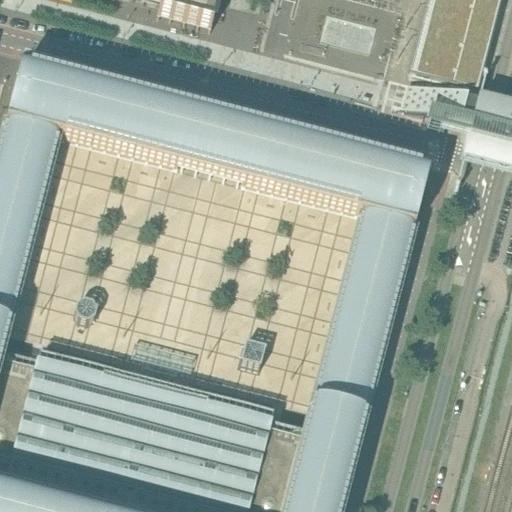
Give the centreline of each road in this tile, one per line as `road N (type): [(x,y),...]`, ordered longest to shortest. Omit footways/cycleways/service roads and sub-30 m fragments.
road 1 (residential): [(476,162),(0,39)]
road 2 (secondary): [(476,162),(386,511)]
road 3 (secondary): [(412,511),(499,168)]
road 4 (secondary): [(511,25),(476,162)]
